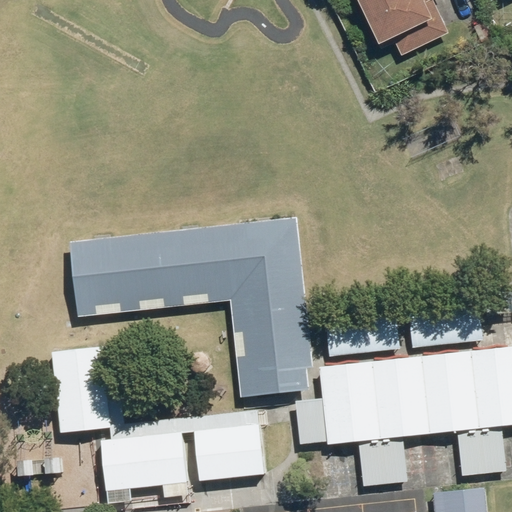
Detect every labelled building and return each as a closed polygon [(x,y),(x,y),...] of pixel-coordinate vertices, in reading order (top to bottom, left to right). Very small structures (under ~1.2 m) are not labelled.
[(358,0),(382,51),(397,44),(403,57),(450,35),(434,1),(436,0),(358,0)] [(299,219),(71,242),(79,318),(232,303),(242,399),(310,392),(308,370),(314,369),(299,219)] [(410,317),(414,348),(484,340),(481,310),(410,317)] [(327,326),(331,357),(401,350),(397,318),(327,326)] [(118,346),(53,352),(60,434),(104,430),(126,429),(118,346)] [(327,442),(327,445),(358,442),(362,487),(409,482),(405,437),(457,432),(462,478),(508,473),(503,427),(511,426),(511,349),(319,369),(323,400),(297,402),(301,445),(327,442)] [(266,475),(260,425),(195,432),(201,482),(266,475)] [(184,433),(101,443),(109,504),(133,502),(132,489),(164,486),(166,498),(189,495),(187,483),(190,483),(184,433)] [(495,511),(495,491),(434,493),(435,511),(495,511)]
